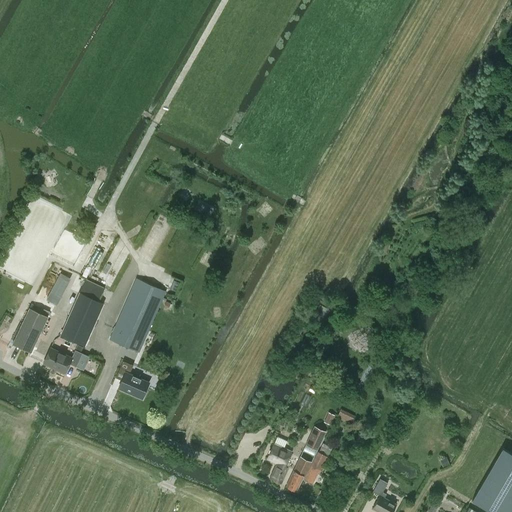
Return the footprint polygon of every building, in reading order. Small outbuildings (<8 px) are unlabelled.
[(49,172),(40,178),(47,187),(55,181),(49,172)] [(184,203),(189,195),(182,191),(177,199),(184,203)] [(248,248),(254,255),(265,246),(258,238),(248,248)] [(211,267),(215,258),(204,253),(200,262),(211,267)] [(58,272),(44,299),(54,304),(68,278),(58,272)] [(138,352),(165,291),(137,278),(110,339),(138,352)] [(84,280),(78,292),(98,301),(103,290),(84,280)] [(182,290),(180,299),(194,303),(197,294),(182,290)] [(29,308),(12,344),(31,353),(48,317),(29,308)] [(63,327),(60,335),(84,346),(87,338),(63,327)] [(74,349),(71,356),(64,352),(65,350),(58,346),(57,349),(52,347),(44,363),(63,372),(68,363),(75,366),(81,353),(74,349)] [(142,398),(148,382),(129,374),(132,365),(123,361),(116,377),(122,380),(118,388),(142,398)] [(355,416),(341,409),(338,414),(353,422),(355,416)] [(325,422),(331,425),(335,416),(329,413),(325,422)] [(314,428),(306,444),(317,450),(325,434),(314,428)] [(323,443),(318,452),(318,451),(305,476),(304,475),(294,470),(286,486),(296,491),(302,478),(312,483),(319,469),(321,471),(328,457),(327,456),(332,448),(323,443)] [(291,453),(273,444),(267,458),(277,463),(270,479),(281,484),(288,467),(285,466),(291,453)] [(511,511),(511,453),(502,448),(472,500),(491,511),(511,511)] [(300,457),(294,470),(304,475),(311,462),(300,456),(300,457)] [(442,466),(449,464),(446,456),(439,458),(442,466)] [(373,491),(380,495),(373,508),(379,511),(391,511),(396,504),(384,497),(386,494),(382,492),(387,482),(380,478),(373,491)] [(428,511),(434,511),(445,493),(440,490),(428,511)]
